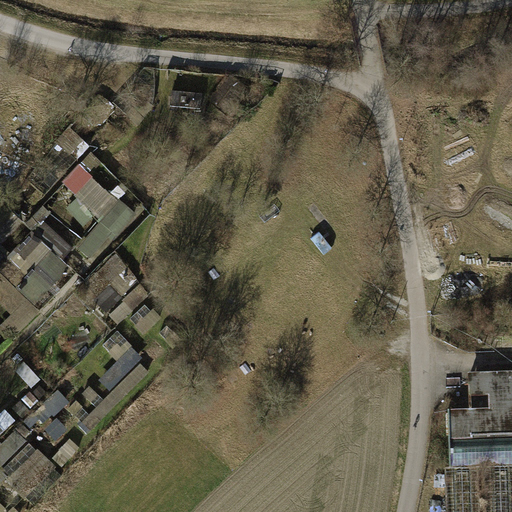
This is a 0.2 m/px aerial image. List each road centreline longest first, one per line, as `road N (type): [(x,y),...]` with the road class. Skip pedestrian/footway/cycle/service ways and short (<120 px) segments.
road 1 (unclassified): [(360,0),(414,298),(418,364),(402,511)]
road 2 (track): [(376,81),(104,51),(0,26)]
road 3 (track): [(502,0),(466,7),(360,2)]
